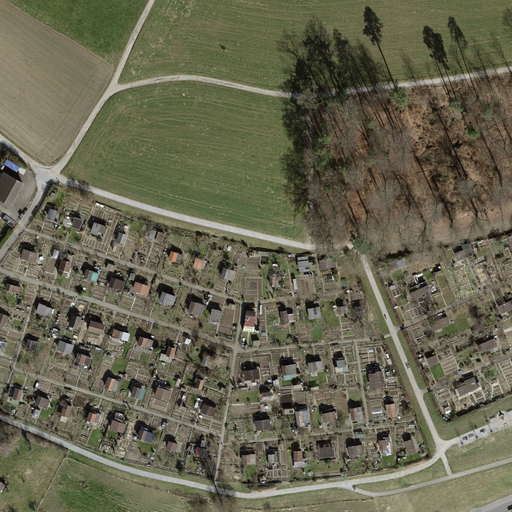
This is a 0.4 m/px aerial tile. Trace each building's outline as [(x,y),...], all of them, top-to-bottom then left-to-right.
[(1,173),(0,172),(0,199),(10,205),(23,181),(3,170),(1,173)] [(95,222),(93,233),(106,236),(108,225),(95,222)] [(22,258),(36,262),(39,253),(25,248),(22,258)] [(124,290),(127,281),(113,277),(111,286),(124,290)] [(136,281),(134,292),(149,296),(152,285),(136,281)] [(175,305),(178,296),(164,291),(161,300),(175,305)] [(203,314),(206,305),(193,301),(190,310),(203,314)] [(38,312),(52,316),(54,308),(40,303),(38,312)] [(222,322),(224,310),(213,309),(212,320),(222,322)] [(248,310),(248,324),(256,325),(256,311),(248,310)] [(91,319),(88,330),(104,334),(107,324),(91,319)] [(152,348),(154,340),(141,337),(139,345),(152,348)] [(60,349),(72,354),(75,345),(63,340),(60,349)] [(284,374),(298,372),(297,363),(283,365),(284,374)] [(373,372),(373,387),(385,387),(385,372),(373,372)] [(159,386),(156,396),(170,401),(173,391),(159,386)] [(311,409),(298,409),(297,427),(311,427),(311,409)] [(336,411),(322,414),(324,422),(338,419),(336,411)] [(125,432),(128,424),(114,420),(112,428),(125,432)] [(139,439),(154,442),(156,433),(142,429),(139,439)] [(392,437),(381,437),(380,451),(392,451),(392,437)] [(410,454),(416,452),(412,439),(406,441),(410,454)] [(320,448),(322,458),(337,456),(336,446),(320,448)]
